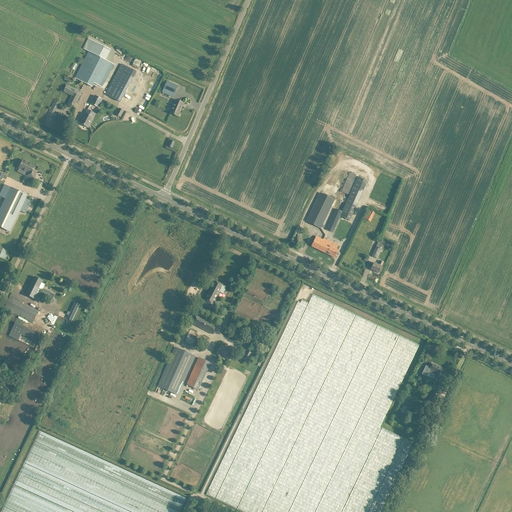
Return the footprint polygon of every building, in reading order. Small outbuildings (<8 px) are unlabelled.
[(89,51),(75,78),(92,87),(94,83),(99,86),(102,87),(104,84),(114,64),(111,63),(109,62),(106,60),(110,53),(111,50),(88,39),(83,48),(89,51)] [(135,59),(133,65),(138,68),(141,61),(135,59)] [(136,72),(121,64),(105,94),(120,102),(136,72)] [(167,81),(164,88),(162,92),(173,97),(175,93),(178,86),(167,81)] [(74,106),(77,102),(81,92),(67,85),(64,91),(72,95),(68,103),(74,106)] [(95,96),(93,99),(91,103),(98,107),(102,99),(95,96)] [(142,113),(149,97),(145,96),(140,107),(138,111),(142,113)] [(176,100),(174,103),(170,113),(178,116),(184,103),(176,100)] [(50,110),(45,120),(49,122),(54,113),(50,110)] [(88,110),(83,119),(80,123),(88,127),(95,114),(88,110)] [(35,166),(23,160),(19,169),(27,173),(25,175),(33,179),(37,171),(34,170),(35,166)] [(349,195),(347,199),(342,211),(335,209),(326,229),(333,233),(340,216),(349,221),(367,181),(349,173),(341,192),(349,195)] [(9,191),(0,209),(0,226),(6,229),(10,232),(20,211),(25,214),(32,201),(26,198),(28,195),(11,187),(9,191)] [(309,216),(307,221),(311,223),(321,228),(323,224),(335,200),(321,193),(309,216)] [(364,219),(370,222),(375,212),(369,209),(364,219)] [(312,246),(323,252),(328,241),(323,239),(323,240),(316,236),(312,246)] [(386,242),(380,240),(372,256),(377,258),(381,249),(382,250),(386,242)] [(328,241),(323,252),(335,257),(338,250),(336,249),(338,246),(328,241)] [(374,263),(373,265),(371,269),(378,273),(382,266),(381,266),(383,262),(380,261),(378,265),(374,263)] [(42,280),(39,279),(35,277),(26,295),(36,300),(39,293),(48,298),(50,293),(42,289),(41,290),(38,289),(42,280)] [(204,300),(202,304),(210,308),(212,304),(213,305),(220,292),(222,288),(221,288),(222,285),(215,281),(213,286),(212,286),(204,300)] [(38,311),(15,300),(10,298),(5,309),(32,323),(38,311)] [(68,315),(66,318),(71,320),(77,308),(72,305),(69,312),(67,311),(66,314),(68,315)] [(197,314),(192,323),(213,334),(217,325),(197,314)] [(33,347),(39,334),(15,322),(9,336),(33,347)] [(37,345),(36,348),(39,350),(44,340),(39,338),(36,344),(37,345)] [(175,347),(157,386),(173,393),(175,394),(179,386),(182,380),(184,381),(195,356),(175,347)] [(246,347),(243,353),(245,354),(244,356),(249,358),(253,350),(246,347)] [(211,363),(198,357),(186,385),(198,390),(211,363)] [(432,364),(430,369),(428,371),(436,375),(434,378),(440,380),(445,370),(432,364)] [(431,408),(435,410),(441,398),(438,396),(440,394),(435,391),(430,400),(434,402),(431,408)] [(403,405),(399,412),(405,415),(409,408),(403,405)]
